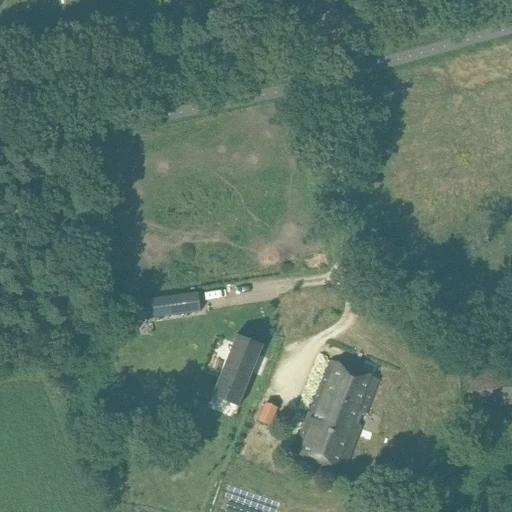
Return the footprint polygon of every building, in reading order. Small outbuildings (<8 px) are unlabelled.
[(201,311),(198,293),(134,302),(136,321),(201,311)] [(239,408),(264,346),(247,339),(237,335),(212,397),(213,398),(216,392),(240,402),(237,407),(239,408)] [(342,473),(379,380),(330,361),(293,454),(342,473)] [(511,404),(511,369),(465,373),(468,408),(511,404)] [(266,404),(258,422),(269,427),(277,408),(266,404)]
